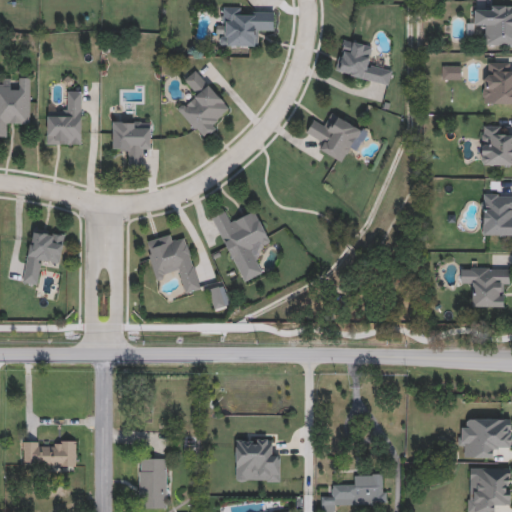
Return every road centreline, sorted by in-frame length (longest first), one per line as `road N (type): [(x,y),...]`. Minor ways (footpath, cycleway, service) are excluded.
road 1 (tertiary): [(511,364),(0,357)]
road 2 (residential): [(309,0),(299,74),(285,102),(213,177),(160,199),(105,205),(0,181)]
road 3 (residential): [(105,205),(93,240),(91,325),(105,358)]
road 4 (residential): [(105,358),(116,328),(117,239),(105,205)]
road 5 (residential): [(105,358),(104,511)]
